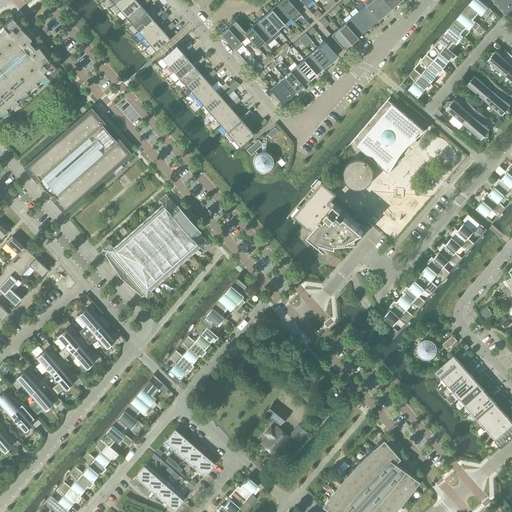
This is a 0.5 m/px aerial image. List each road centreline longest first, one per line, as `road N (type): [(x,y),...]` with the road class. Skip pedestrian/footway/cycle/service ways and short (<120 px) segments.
road 1 (tertiary): [(14,0),(295,319)]
road 2 (tertiary): [(313,305),(45,0)]
road 3 (residential): [(175,0),(289,127),(430,0)]
road 4 (tertiary): [(295,319),(454,498)]
road 5 (residential): [(147,338),(144,319),(0,153)]
road 6 (tertiary): [(471,483),(313,305)]
road 7 (residential): [(0,505),(147,338)]
road 8 (residential): [(488,165),(426,114),(498,29),(511,34)]
road 9 (residential): [(511,244),(458,313),(511,382)]
road 10 (residential): [(83,511),(183,397)]
road 11 (residential): [(396,274),(488,165)]
road 12 (residential): [(0,184),(84,281)]
